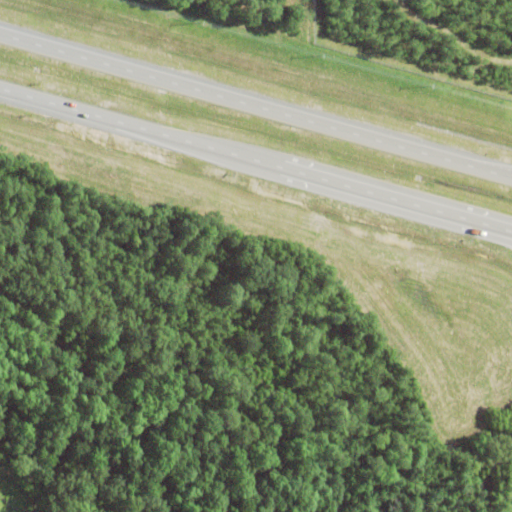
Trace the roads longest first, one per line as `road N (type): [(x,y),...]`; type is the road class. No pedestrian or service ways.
road 1 (trunk): [(0,89),(511,231)]
road 2 (trunk): [(511,176),(0,35)]
